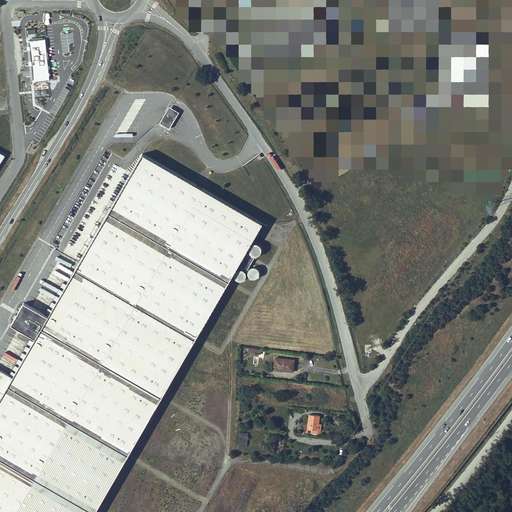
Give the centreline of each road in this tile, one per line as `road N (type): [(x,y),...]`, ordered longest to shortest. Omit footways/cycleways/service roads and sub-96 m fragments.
road 1 (unclassified): [(168,21),(194,46),(290,188),(333,293),(358,391)]
road 2 (unclassified): [(358,391),(511,189)]
road 3 (primary): [(105,41),(70,120),(0,235)]
road 4 (motorway): [(511,338),(377,511)]
road 5 (unknown): [(69,71),(84,52),(84,22),(67,15),(24,21),(30,98),(43,117)]
road 6 (unclassified): [(13,0),(7,20),(21,151),(0,195)]
road 7 (motorway): [(393,511),(511,361)]
road 8 (unclassified): [(431,511),(511,413)]
